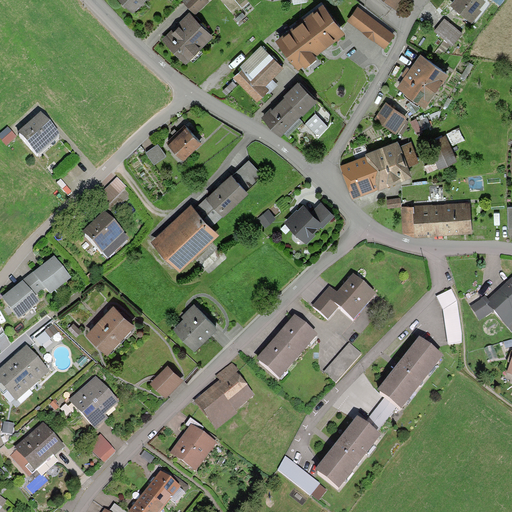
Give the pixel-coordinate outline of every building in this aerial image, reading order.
[(452,0),(452,1),(469,14),(479,0),(452,0)] [(319,2),(277,35),(297,60),(303,55),(306,60),(315,53),(311,49),(339,27),(319,2)] [(391,29),(358,4),(349,16),(382,41),(391,29)] [(205,27),(188,11),(165,35),(185,55),(196,43),(192,40),(205,27)] [(462,29),(445,15),(435,27),(452,40),(462,29)] [(249,70),(268,50),(262,43),(242,63),(249,70)] [(268,50),(249,70),(261,81),(280,61),(268,50)] [(446,68),(421,50),(415,58),(416,59),(411,67),(409,66),(398,81),(421,97),(431,83),(434,85),(446,68)] [(249,70),(242,63),(233,72),(257,95),(266,86),(261,81),(249,70)] [(235,82),(230,77),(219,88),(224,93),(235,82)] [(280,128),(314,95),(297,78),(263,111),(280,128)] [(404,113),(387,99),(376,113),(393,126),(404,113)] [(326,122),(315,111),(308,117),(319,128),(326,122)] [(39,113),(19,133),(36,150),(56,131),(39,113)] [(182,153),(200,137),(184,121),(167,137),(182,153)] [(14,136),(6,127),(0,132),(0,139),(4,144),(14,136)] [(454,156),(444,131),(429,138),(439,162),(454,156)] [(406,162),(398,143),(396,137),(382,143),(383,146),(368,153),(379,180),(409,168),(406,162)] [(157,139),(144,149),(152,160),(165,151),(157,139)] [(398,143),(406,162),(417,157),(409,139),(398,143)] [(379,180),(368,153),(343,162),(354,190),(379,180)] [(233,174),(245,187),(262,172),(249,158),(233,174)] [(245,187),(233,174),(230,171),(206,193),(221,210),(245,187)] [(106,203),(122,188),(125,184),(116,175),(95,194),(104,204),(106,203)] [(122,188),(106,203),(111,209),(127,194),(122,188)] [(208,222),(221,210),(206,193),(192,206),(208,222)] [(400,195),(387,195),(387,203),(400,202),(400,195)] [(315,204),(327,215),(332,210),(320,199),(315,204)] [(412,202),(414,232),(443,231),(442,200),(412,202)] [(442,200),(443,231),(468,230),(467,200),(442,200)] [(414,232),(412,202),(401,204),(401,228),(414,232)] [(319,218),(310,210),(303,203),(294,213),(291,210),(285,217),(295,227),(295,232),(301,233),(306,237),(313,230),(310,228),(319,218)] [(327,215),(315,204),(310,210),(319,218),(322,221),(327,215)] [(192,206),(156,240),(175,260),(212,226),(208,222),(192,206)] [(276,218),(269,207),(258,215),(265,226),(276,218)] [(121,229),(104,212),(83,232),(100,250),(121,229)] [(36,272),(46,284),(50,290),(67,276),(53,259),(36,272)] [(26,275),(38,290),(46,284),(36,272),(33,269),(26,275)] [(38,290),(26,275),(19,281),(22,284),(31,296),(38,290)] [(325,294),(337,304),(349,315),(371,291),(353,275),(336,293),(328,286),(323,292),(325,294)] [(31,296),(22,284),(5,298),(18,314),(35,301),(31,296)] [(511,290),(506,284),(486,301),(490,306),(506,323),(511,317),(511,290)] [(451,288),(436,295),(443,306),(447,341),(461,340),(457,301),(451,288)] [(337,304),(325,294),(314,306),(326,316),(337,304)] [(482,296),(470,306),(479,316),(490,306),(486,301),(482,296)] [(100,316),(118,333),(130,320),(112,303),(100,316)] [(215,323),(196,303),(190,309),(187,306),(181,312),(184,315),(173,325),(181,334),(185,330),(193,338),(203,328),(207,331),(215,323)] [(118,333),(100,316),(88,328),(106,345),(118,333)] [(314,333),(295,316),(279,333),(278,332),(272,338),(274,340),(258,358),(276,375),(314,333)] [(81,329),(73,319),(65,325),(73,335),(81,329)] [(48,325),(35,335),(40,341),(53,331),(48,325)] [(440,355),(419,338),(378,392),(384,396),(395,405),(399,408),(440,355)] [(360,350),(349,341),(324,369),(335,378),(360,350)] [(38,358),(26,345),(0,368),(0,379),(14,395),(44,369),(37,360),(38,358)] [(159,371),(170,382),(177,375),(166,364),(159,371)] [(212,386),(232,410),(253,393),(233,369),(212,386)] [(170,382),(159,371),(152,378),(163,389),(170,382)] [(114,397),(95,375),(70,398),(92,423),(102,414),(99,411),(114,397)] [(232,410),(212,386),(194,401),(217,428),(235,414),(232,410)] [(372,412),(383,420),(395,405),(384,396),(372,412)] [(60,405),(53,398),(48,402),(55,409),(60,405)] [(383,420),(372,412),(363,423),(374,431),(383,420)] [(197,431),(202,424),(190,415),(185,422),(190,426),(197,431)] [(363,423),(357,418),(316,472),(337,488),(378,434),(374,431),(363,423)] [(62,445),(42,423),(16,446),(31,463),(48,448),(53,453),(62,445)] [(202,424),(197,431),(212,443),(218,436),(202,424)] [(197,431),(190,426),(171,451),(190,464),(197,454),(201,457),(212,443),(197,431)] [(108,442),(95,453),(105,465),(118,454),(108,442)] [(311,490),(318,481),(284,454),(276,466),(309,493),(311,490)] [(144,491),(163,505),(169,497),(178,485),(168,478),(160,471),(144,491)] [(178,485),(184,490),(188,483),(173,471),(168,478),(178,485)] [(318,481),(311,490),(317,495),(324,486),(318,481)] [(178,485),(169,497),(174,502),(184,490),(178,485)] [(157,511),(163,505),(144,491),(129,510),(131,511),(157,511)] [(108,508),(112,511),(125,511),(126,511),(114,501),(108,508)]
